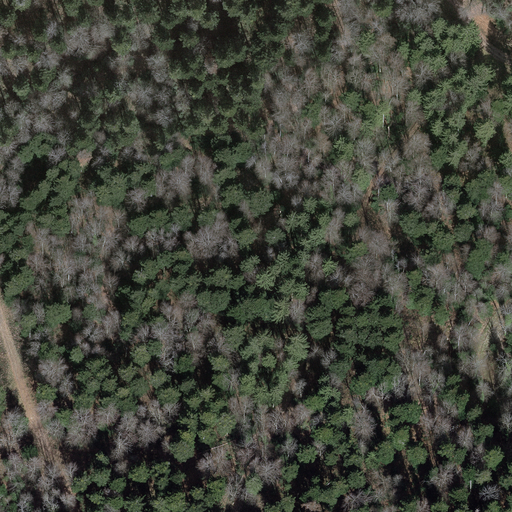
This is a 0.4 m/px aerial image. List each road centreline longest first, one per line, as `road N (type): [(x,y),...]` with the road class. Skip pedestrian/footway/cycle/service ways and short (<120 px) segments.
road 1 (track): [(0,365),(63,511)]
road 2 (track): [(511,410),(492,395),(483,359),(489,326),(511,299)]
